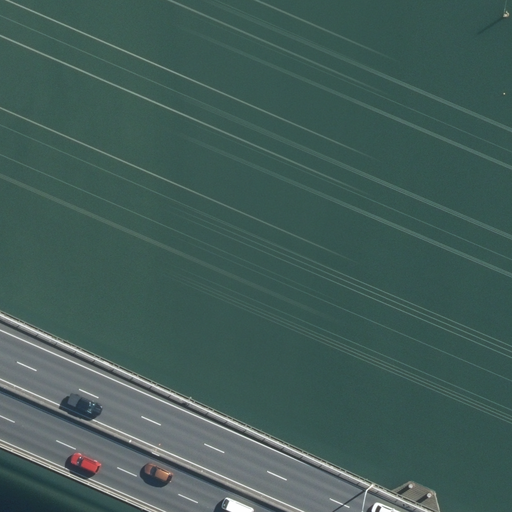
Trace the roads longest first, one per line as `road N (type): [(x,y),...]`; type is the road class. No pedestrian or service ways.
road 1 (primary): [(0,349),(370,511)]
road 2 (primary): [(223,511),(0,414)]
